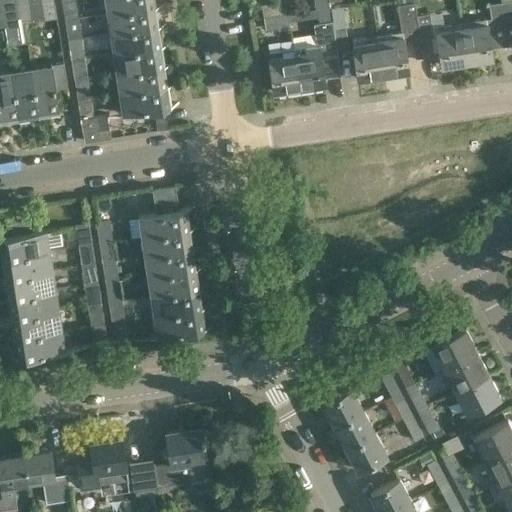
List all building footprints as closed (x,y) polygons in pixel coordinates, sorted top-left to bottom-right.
[(3,0),(8,28),(20,26),(16,0),(3,0)] [(16,0),(20,26),(33,24),(29,0),(16,0)] [(41,0),(29,0),(33,24),(45,22),(41,0)] [(54,0),(41,0),(45,22),(58,20),(54,0)] [(75,0),(62,2),(65,17),(78,15),(75,0)] [(153,9),(151,0),(110,0),(113,15),(153,9)] [(309,0),(311,10),(331,6),(329,0),(309,0)] [(288,14),(287,2),(261,6),(262,18),(288,14)] [(418,18),(418,15),(416,2),(397,5),(401,33),(378,37),(378,41),(384,76),(409,73),(405,43),(422,40),(421,39),(418,18)] [(511,2),(502,4),(506,28),(511,27),(511,2)] [(468,63),(494,60),(489,31),(506,28),(502,4),(489,6),(491,19),(462,24),(468,63)] [(317,10),(318,17),(323,22),(331,21),(329,8),(317,10)] [(156,29),(153,9),(113,15),(116,35),(156,29)] [(430,13),(418,15),(418,18),(421,39),(433,37),(430,13)] [(262,18),(264,32),(290,28),(288,14),(262,18)] [(79,20),(66,22),(68,37),(81,35),(79,20)] [(338,54),(334,30),(332,21),(331,21),(323,22),(314,24),(317,45),(294,48),(300,90),(325,86),(321,59),(338,56),(338,54)] [(468,63),(462,24),(437,28),(443,67),(468,63)] [(338,54),(349,53),(345,28),(334,30),(338,54)] [(156,29),(116,35),(119,55),(159,48),(156,29)] [(359,80),(384,76),(378,41),(378,37),(353,40),(359,80)] [(82,40),(69,42),(71,57),(84,55),(82,40)] [(163,68),(159,48),(119,55),(122,74),(163,68)] [(274,93),(300,90),(294,48),(268,52),(274,93)] [(85,60),(72,62),(74,77),(87,75),(85,60)] [(53,71),(32,74),(39,114),(60,111),(56,89),(68,88),(64,65),(53,67),(53,71)] [(163,68),(122,74),(125,94),(166,88),(163,68)] [(32,74),(13,77),(19,117),(39,114),(32,74)] [(0,120),(19,117),(13,77),(0,78),(0,120)] [(88,80),(75,82),(77,96),(90,94),(88,80)] [(166,88),(125,94),(128,115),(169,109),(166,88)] [(91,99),(78,101),(85,142),(111,138),(107,114),(95,116),(94,116),(91,99)] [(157,130),(169,129),(168,119),(155,121),(157,130)] [(157,214),(143,216),(146,236),(187,230),(184,210),(181,211),(177,187),(154,190),(157,214)] [(109,222),(96,224),(99,238),(112,236),(109,222)] [(2,238),(5,259),(46,252),(45,246),(63,244),(60,229),(2,238)] [(91,230),(78,232),(80,247),(93,245),(91,230)] [(190,250),(187,230),(146,236),(149,256),(190,250)] [(112,242),(100,244),(102,258),(115,256),(112,242)] [(94,250),(81,252),(83,266),(96,264),(94,250)] [(193,270),(190,250),(149,256),(152,276),(193,270)] [(46,252),(5,259),(8,278),(49,272),(46,252)] [(116,261),(103,263),(105,278),(118,276),(116,261)] [(97,269),(84,271),(86,286),(99,284),(97,269)] [(196,289),(193,270),(152,276),(155,296),(196,289)] [(52,271),(49,272),(8,278),(2,279),(4,291),(10,290),(11,298),(55,291),(52,271)] [(119,281),(106,283),(108,298),(121,296),(119,281)] [(100,289),(87,291),(89,306),(102,304),(100,289)] [(158,315),(199,309),(196,289),(155,296),(158,315)] [(55,291),(11,298),(14,317),(55,311),(58,311),(55,291)] [(122,301),(109,303),(111,317),(124,315),(123,307),(122,301)] [(103,309),(90,311),(92,325),(105,323),(103,309)] [(202,329),(199,309),(158,315),(161,336),(202,329)] [(17,337),(58,331),(55,311),(14,317),(17,337)] [(125,320),(112,322),(114,337),(127,335),(125,320)] [(431,346),(423,350),(434,372),(442,368),(443,371),(477,354),(464,327),(430,345),(431,346)] [(106,328),(93,330),(95,345),(108,343),(106,328)] [(17,337),(11,338),(14,359),(21,358),(61,352),(58,331),(17,337)] [(443,371),(455,394),(489,377),(477,354),(443,371)] [(416,385),(404,362),(393,367),(405,391),(416,385)] [(379,374),(392,397),(401,393),(388,369),(379,374)] [(466,416),(500,399),(489,377),(455,394),(466,416)] [(416,385),(405,391),(417,413),(428,408),(416,385)] [(363,413),(352,391),(323,406),(334,428),(363,413)] [(392,397),(404,420),(412,416),(413,416),(401,393),(392,397)] [(417,413),(428,435),(439,430),(428,408),(417,413)] [(375,435),(363,413),(334,428),(346,450),(375,435)] [(412,416),(404,420),(415,440),(424,436),(413,416),(412,416)] [(511,448),(511,430),(508,422),(474,439),(485,462),(511,448)] [(169,456),(153,459),(158,487),(178,484),(178,479),(188,477),(188,482),(209,479),(201,429),(165,434),(167,447),(169,456)] [(346,450),(358,473),(387,457),(375,435),(346,450)] [(78,463),(66,464),(68,474),(70,487),(80,486),(80,491),(101,488),(100,484),(128,480),(122,441),(90,446),(91,449),(76,451),(78,463)] [(511,476),(511,448),(485,462),(497,485),(511,476)] [(71,500),(70,487),(68,474),(54,476),(50,451),(23,455),(27,481),(42,479),(46,504),(71,500)] [(440,457),(452,479),(462,474),(450,452),(440,457)] [(0,510),(18,508),(14,483),(27,481),(23,455),(0,457),(0,510)] [(449,483),(436,461),(426,466),(438,489),(449,483)] [(474,496),(462,474),(452,479),(463,502),(474,496)] [(511,504),(511,476),(497,485),(508,507),(511,504)] [(371,496),(379,511),(393,511),(411,503),(399,481),(371,496)] [(438,489),(450,511),(460,505),(449,483),(438,489)] [(463,502),(468,511),(482,511),(474,496),(463,502)] [(415,511),(411,503),(393,511),(415,511)]
